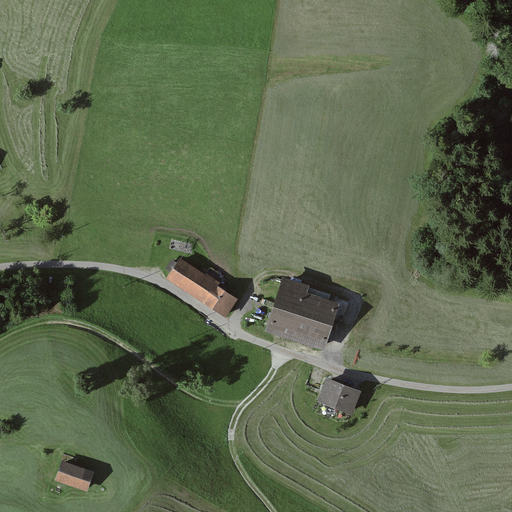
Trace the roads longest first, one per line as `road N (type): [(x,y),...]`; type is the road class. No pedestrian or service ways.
road 1 (unclassified): [(511,386),(426,386),(312,362),(156,280),(111,266),(0,267)]
road 2 (track): [(244,406),(207,398),(79,321),(9,330),(0,343)]
